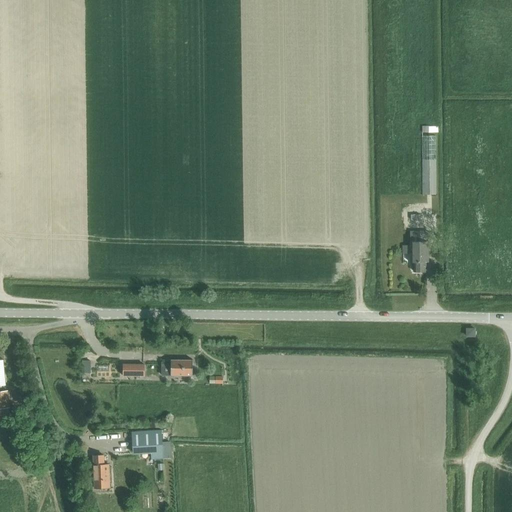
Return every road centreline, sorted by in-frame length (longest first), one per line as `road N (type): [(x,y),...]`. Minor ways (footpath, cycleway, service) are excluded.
road 1 (tertiary): [(0,312),(511,318)]
road 2 (unclassified): [(468,511),(469,463),(511,375)]
